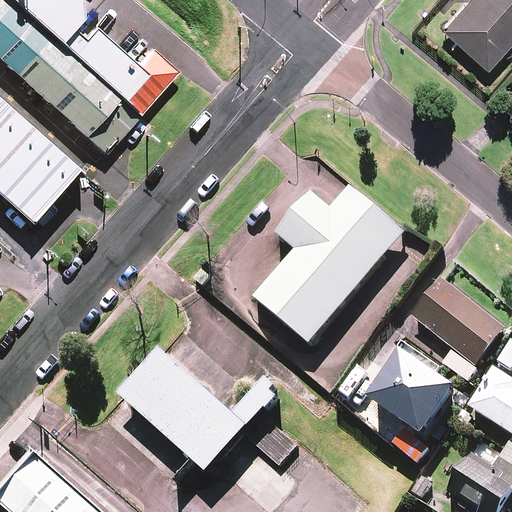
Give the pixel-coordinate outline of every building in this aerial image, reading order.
[(24,0),(57,28),(82,0),(24,0)] [(511,38),(511,0),(466,0),(441,30),(485,69),(511,38)] [(139,52),(93,13),(71,38),(116,78),(139,52)] [(139,52),(116,78),(141,99),(178,56),(154,35),(139,52)] [(83,154),(0,81),(0,180),(35,210),(83,154)] [(404,237),(349,189),(332,208),(314,192),(276,235),(295,251),(253,299),(307,347),(404,237)] [(504,331),(442,282),(413,319),(455,352),(444,365),(465,381),(504,331)] [(252,410),(165,335),(125,382),(212,457),(252,410)] [(511,370),(511,344),(499,363),(511,371),(511,370)] [(455,389),(400,353),(368,402),(423,438),(455,389)] [(511,382),(495,371),(470,409),(511,435),(511,382)] [(0,493),(0,497),(3,500),(16,511),(126,511),(45,442),(0,493)] [(503,458),(480,443),(446,498),(467,511),(502,511),(511,496),(511,446),(510,446),(503,458)] [(0,503),(0,511),(16,511),(3,500),(0,503)]
